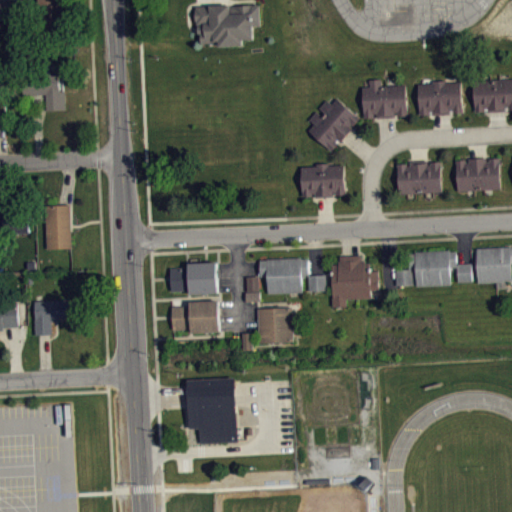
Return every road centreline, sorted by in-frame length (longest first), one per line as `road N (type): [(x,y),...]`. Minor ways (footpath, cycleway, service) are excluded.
road 1 (secondary): [(140,511),(110,0)]
road 2 (residential): [(126,240),(511,220)]
road 3 (residential): [(511,131),(396,141),(371,172),(370,229)]
road 4 (residential): [(0,380),(134,374)]
road 5 (residential): [(0,164),(121,159)]
